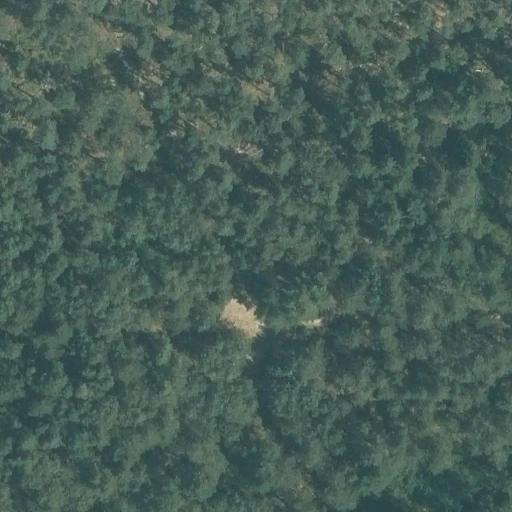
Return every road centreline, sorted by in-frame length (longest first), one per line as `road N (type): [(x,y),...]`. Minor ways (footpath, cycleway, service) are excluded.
road 1 (track): [(255,326),(83,0)]
road 2 (track): [(255,326),(511,316)]
